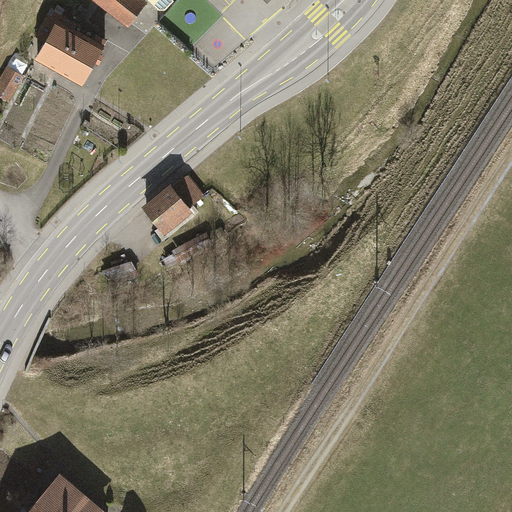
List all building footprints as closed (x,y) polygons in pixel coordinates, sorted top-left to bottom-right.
[(96,0),(128,23),(144,0),(96,0)] [(149,0),(157,8),(164,9),(172,0),(149,0)] [(59,69),(80,29),(74,26),(77,19),(50,6),(35,36),(42,39),(34,56),(59,69)] [(80,29),(59,69),(84,81),(107,36),(97,31),(94,36),(80,29)] [(24,74),(8,65),(0,79),(0,93),(10,99),(24,74)] [(170,180),(141,203),(164,232),(192,209),(190,205),(206,193),(187,170),(172,182),(170,180)] [(222,229),(216,233),(219,240),(226,236),(222,229)] [(174,252),(163,258),(169,268),(213,243),(206,230),(173,249),(174,252)] [(131,260),(102,270),(107,284),(136,274),(131,260)] [(111,511),(61,468),(39,493),(60,511),(111,511)] [(60,511),(39,493),(21,511),(60,511)]
